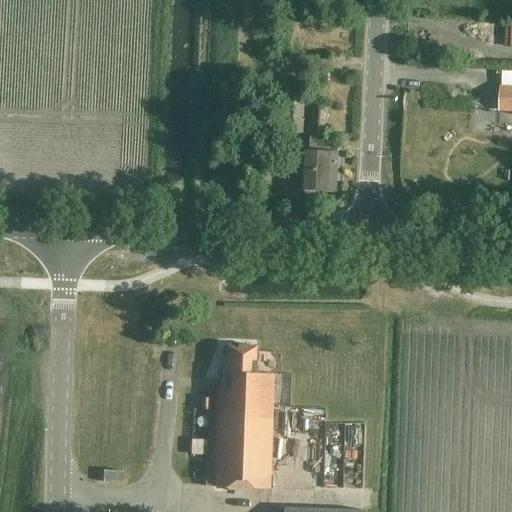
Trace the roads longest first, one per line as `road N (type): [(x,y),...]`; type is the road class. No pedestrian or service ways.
road 1 (tertiary): [(366,240),(65,229)]
road 2 (unclassified): [(56,502),(65,229)]
road 3 (unclassified): [(366,240),(376,0)]
road 4 (unclassified): [(171,352),(152,505)]
road 5 (tertiary): [(511,246),(366,240)]
